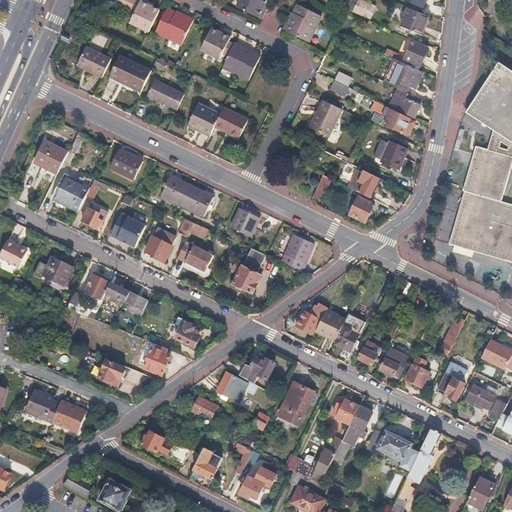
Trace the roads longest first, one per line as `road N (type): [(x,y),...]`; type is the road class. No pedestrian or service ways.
road 1 (residential): [(511,457),(255,328)]
road 2 (residential): [(255,328),(11,209)]
road 3 (residential): [(182,0),(300,64),(302,77),(247,188)]
road 4 (residential): [(28,80),(247,188)]
road 5 (residential): [(423,196),(457,0)]
road 6 (residential): [(255,328),(96,442)]
road 7 (residential): [(365,247),(511,322)]
road 8 (residential): [(235,511),(96,442)]
road 9 (residential): [(365,247),(255,328)]
road 10 (residential): [(247,188),(365,247)]
